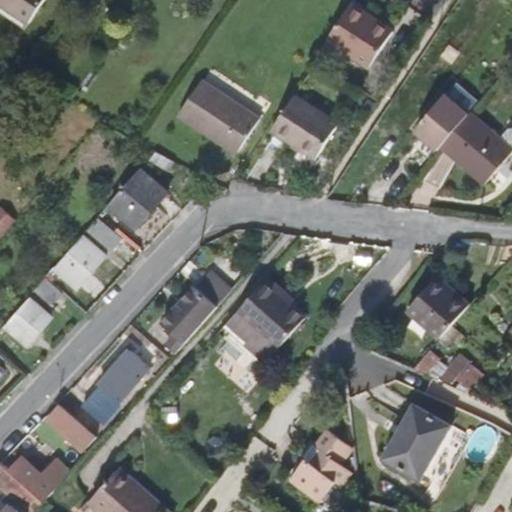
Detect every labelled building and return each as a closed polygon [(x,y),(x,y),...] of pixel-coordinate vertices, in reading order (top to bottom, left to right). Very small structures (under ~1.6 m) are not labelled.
[(0,0),(32,21),(45,0),(0,0)] [(372,66),(395,31),(354,4),(331,39),(372,66)] [(316,43),(306,59),(314,65),(324,49),(316,43)] [(260,126),(203,88),(183,118),(206,134),(209,129),(242,153),(260,126)] [(443,145),(471,113),(446,93),(416,131),(439,150),(443,145)] [(342,127),(293,96),(271,129),(269,131),(319,163),(342,127)] [(511,127),(503,139),(472,112),(471,113),(443,145),(487,183),(511,153),(511,127)] [(242,153),(209,129),(206,134),(240,156),(242,153)] [(147,222),(174,191),(145,165),(118,197),(147,222)] [(1,207),(0,207),(0,241),(18,221),(1,207)] [(129,233),(105,212),(95,224),(119,245),(129,233)] [(85,283),(113,252),(89,231),(61,262),(85,283)] [(186,345),(232,293),(211,275),(199,290),(196,288),(163,325),(186,345)] [(73,290),(56,276),(46,288),(61,301),(73,290)] [(454,326),(471,306),(439,280),(413,310),(445,337),(454,326)] [(272,360),(306,323),(285,304),(289,300),(268,281),(230,323),(272,360)] [(35,338),(58,313),(36,294),(13,320),(35,338)] [(272,360),(230,323),(216,339),(256,375),(271,361),(272,360)] [(445,337),(440,342),(449,350),(456,342),(459,345),(467,337),(454,326),(445,337)] [(106,424),(153,369),(132,351),(85,406),(106,424)] [(442,380),(452,368),(434,351),(417,370),(442,380)] [(452,368),(442,380),(452,385),(471,363),(462,355),(452,368)] [(471,363),(452,385),(471,393),(486,376),(471,363)] [(417,409),(388,461),(424,482),(453,429),(417,409)] [(99,439),(65,410),(53,423),(86,453),(99,439)] [(344,463),(356,447),(330,428),(318,444),(315,442),(304,458),(306,459),(293,479),(324,501),(338,482),(343,485),(354,471),(344,463)] [(200,437),(192,445),(204,456),(212,448),(200,437)] [(37,511),(44,505),(73,472),(58,461),(44,477),(25,461),(12,472),(4,465),(0,469),(0,482),(7,489),(21,501),(31,510),(29,511),(37,511)] [(159,511),(133,489),(137,485),(121,470),(91,504),(99,511),(159,511)] [(167,511),(137,485),(133,489),(159,511),(167,511)] [(10,511),(21,501),(7,489),(0,497),(0,511),(10,511)] [(29,511),(31,510),(21,501),(10,511),(29,511)]
